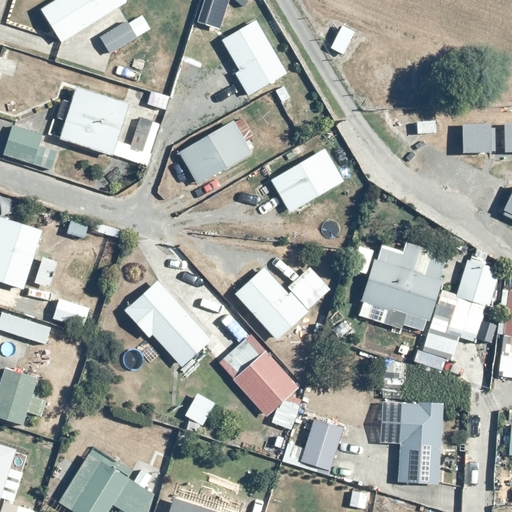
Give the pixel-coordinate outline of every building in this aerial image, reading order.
[(121,0),(56,0),(42,9),(62,43),(125,5),(121,0)] [(228,0),(203,0),(196,23),(219,30),(228,0)] [(256,19),(220,38),(231,59),(250,93),(285,74),(256,19)] [(137,39),(127,23),(98,39),(108,56),(137,39)] [(357,32),(341,25),(330,49),(346,56),(357,32)] [(128,103),(74,86),(57,138),(111,155),(128,103)] [(147,91),(144,102),(155,105),(151,118),(162,121),(169,98),(147,91)] [(443,116),(411,117),(412,136),(443,135),(443,116)] [(232,118),(177,150),(197,184),(238,161),(252,153),(232,118)] [(511,122),(503,123),(502,152),(511,152),(511,122)] [(493,154),(493,124),(460,124),(460,154),(493,154)] [(42,135),(11,126),(2,158),(50,173),(57,150),(39,145),(42,135)] [(325,147),(271,179),(291,214),(346,182),(325,147)] [(511,185),(507,183),(492,215),(511,224),(511,185)] [(41,231),(0,219),(0,285),(23,292),(41,231)] [(445,255),(406,242),(402,254),(380,247),(376,259),(373,259),(360,302),(392,312),(392,309),(427,321),(441,280),(438,280),(445,255)] [(57,261),(41,256),(31,284),(47,289),(57,261)] [(498,268),(466,259),(457,299),(447,335),(475,344),(485,305),(489,306),(498,268)] [(285,294),(262,267),(233,294),(276,341),(307,312),(289,293),(285,294)] [(330,289),(309,267),(301,274),(287,287),(308,309),(330,289)] [(211,341),(156,280),(123,312),(140,331),(148,339),(152,336),(179,364),(182,367),(211,341)] [(511,291),(507,291),(503,335),(511,336),(511,291)] [(90,308),(58,299),(53,319),(77,326),(76,331),(93,336),(98,321),(87,318),(90,308)] [(17,341),(0,335),(0,352),(12,356),(17,341)] [(298,389),(264,352),(232,380),(265,416),(298,389)] [(37,378),(3,367),(0,378),(0,418),(21,425),(37,378)] [(213,403),(195,393),(183,416),(201,426),(213,403)] [(417,404),(400,404),(397,443),(400,443),(397,482),(438,485),(443,404),(418,402),(417,404)] [(342,429),(312,421),(300,462),(329,470),(342,429)] [(0,497),(16,452),(0,446),(0,497)] [(107,511),(128,478),(88,454),(58,504),(71,511),(107,511)] [(368,490),(351,487),(348,508),(365,511),(368,490)] [(219,511),(175,499),(171,511),(219,511)] [(13,506),(3,502),(0,510),(0,511),(32,511),(33,511),(13,506)]
